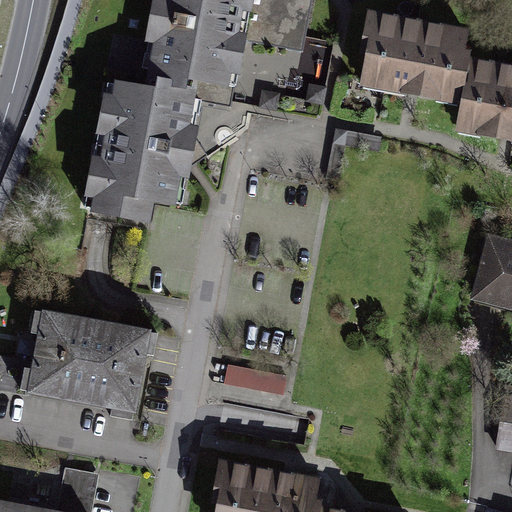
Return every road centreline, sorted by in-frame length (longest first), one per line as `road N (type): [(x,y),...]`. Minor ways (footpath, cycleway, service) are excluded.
road 1 (residential): [(167,511),(232,159),(288,143)]
road 2 (residential): [(482,482),(483,326)]
road 3 (secondary): [(0,134),(33,0)]
